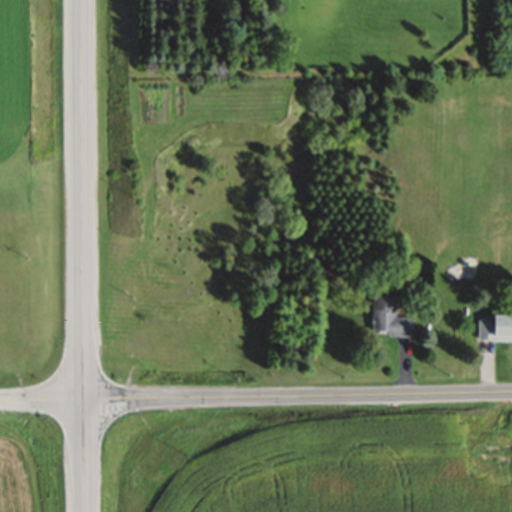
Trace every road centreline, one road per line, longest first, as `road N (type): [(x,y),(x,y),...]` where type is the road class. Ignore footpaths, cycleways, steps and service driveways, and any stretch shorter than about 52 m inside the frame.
road 1 (tertiary): [(0,399),(511,394)]
road 2 (primary): [(82,511),(82,0)]
